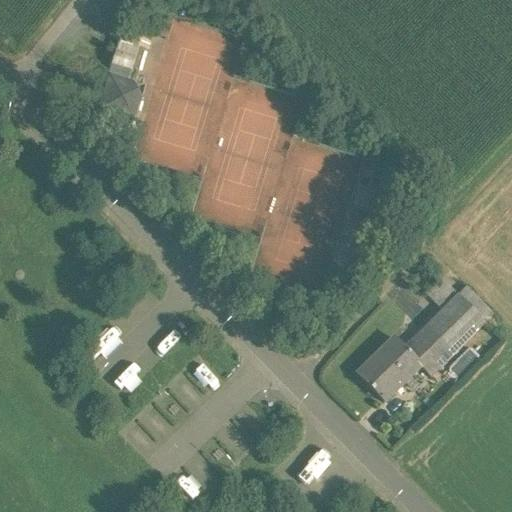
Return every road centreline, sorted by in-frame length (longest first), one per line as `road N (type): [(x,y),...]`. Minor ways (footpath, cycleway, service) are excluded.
road 1 (residential): [(414,511),(12,99)]
road 2 (track): [(296,391),(511,154)]
road 3 (residential): [(87,0),(12,99)]
